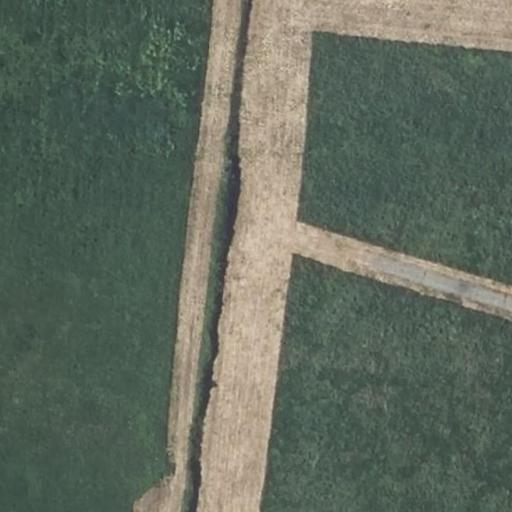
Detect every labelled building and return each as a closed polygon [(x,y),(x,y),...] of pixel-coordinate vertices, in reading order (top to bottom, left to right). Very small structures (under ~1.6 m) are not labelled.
[(365,241),(395,244),(398,216),(367,212),(365,241)] [(482,253),(486,229),(459,225),(455,249),(482,253)] [(262,263),(259,293),(288,296),(292,267),(262,263)] [(278,353),(305,359),(312,331),(285,325),(278,353)] [(402,359),(399,375),(424,380),(427,364),(402,359)] [(243,361),(239,393),(271,396),(275,364),(243,361)] [(296,398),(326,401),(328,371),(298,369),(296,398)] [(480,386),(475,415),(506,421),(511,391),(480,386)] [(433,484),(434,451),(405,450),(404,484),(433,484)] [(376,511),(378,492),(346,491),(344,511),(376,511)]
